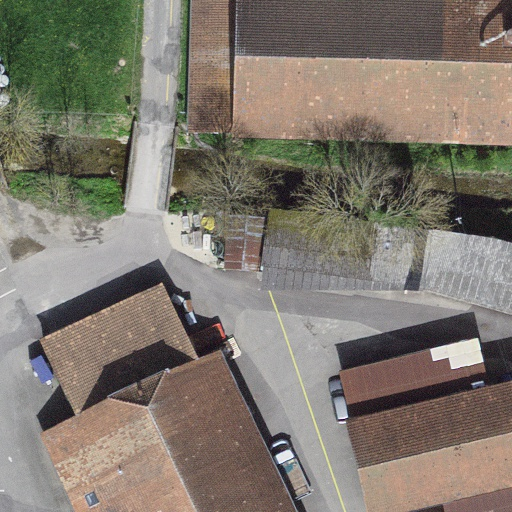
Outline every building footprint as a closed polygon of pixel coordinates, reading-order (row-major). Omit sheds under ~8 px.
[(511,0),(196,0),(193,132),(511,140),(511,0)] [(260,220),(229,218),(225,268),(256,270),(260,220)] [(511,313),(511,249),(492,245),(396,231),(388,285),(431,291),(511,313)] [(162,291),(44,346),(82,427),(200,372),(162,291)] [(343,375),(375,511),(378,511),(511,480),(511,391),(489,397),(477,343),(343,375)] [(266,511),(200,372),(82,427),(46,444),(78,511),(266,511)]
